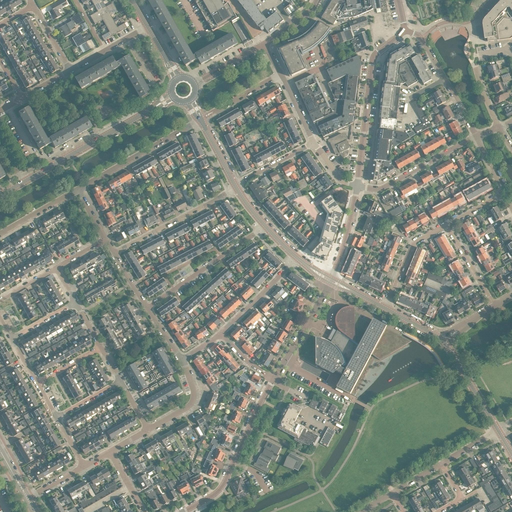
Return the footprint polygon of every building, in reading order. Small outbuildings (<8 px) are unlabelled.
[(1,3),(2,6),(6,12),(11,9),(7,3),(6,0),(1,3)] [(16,6),(12,0),(10,1),(8,0),(5,0),(6,0),(7,3),(11,9),(16,6)] [(52,17),(54,19),(61,15),(58,10),(68,4),(65,0),(60,0),(50,6),(52,9),(48,11),(50,15),(51,15),(52,17)] [(105,0),(101,0),(102,1),(98,3),(104,13),(115,7),(113,3),(106,7),(103,2),(106,0),(105,0)] [(167,11),(160,0),(148,0),(152,6),(151,7),(152,9),(153,8),(157,16),(167,11)] [(181,0),(182,0),(203,37),(212,31),(230,21),(231,21),(232,21),(233,22),(237,20),(237,19),(236,18),(237,18),(238,17),(228,0),(181,0)] [(266,20),(256,6),(251,0),(237,0),(258,27),(262,32),(265,29),(268,33),(283,21),(277,12),(266,20)] [(291,0),(290,5),(283,10),(289,17),(307,3),(308,0),(291,0)] [(347,18),(349,18),(345,0),(333,0),(332,0),(321,18),(333,25),(336,20),(347,18)] [(345,0),(349,18),(355,17),(358,16),(357,11),(365,9),(363,0),(345,0)] [(379,8),(377,0),(363,0),(365,9),(357,11),(358,16),(373,9),(379,8)] [(511,0),(501,0),(484,19),(483,21),(482,24),(484,38),(484,39),(484,40),(485,40),(485,41),(486,41),(486,42),(487,42),(489,41),(510,39),(511,38),(511,37),(511,0)] [(90,16),(92,20),(104,13),(98,3),(94,6),(95,7),(97,11),(90,16)] [(115,7),(104,13),(109,24),(114,21),(113,20),(110,15),(117,11),(115,7)] [(175,25),(167,11),(157,16),(160,21),(159,21),(160,24),(161,23),(166,31),(175,25)] [(83,21),(79,13),(78,13),(77,12),(74,14),(75,16),(70,18),(72,22),(66,25),(66,24),(58,28),(63,38),(71,33),(69,29),(83,21)] [(105,25),(106,26),(109,24),(104,13),(92,20),(95,24),(102,20),(105,25)] [(31,22),(30,20),(31,19),(29,17),(28,17),(25,18),(24,15),(19,18),(20,20),(21,21),(23,24),(20,25),(22,27),(24,26),(31,22)] [(365,17),(349,23),(352,31),(368,25),(365,17)] [(114,21),(109,24),(115,34),(127,28),(124,23),(117,27),(114,22),(116,21),(115,19),(113,20),(114,21)] [(27,31),(34,27),(31,22),(24,26),(22,27),(25,33),(26,32),(27,31)] [(310,33),(304,38),(298,41),(286,47),(285,46),(279,49),(292,76),(305,70),(298,53),(299,53),(301,56),(304,54),(303,52),(311,48),(318,43),(325,36),(330,29),(319,22),(315,28),(310,33)] [(115,34),(109,24),(106,26),(105,25),(103,26),(104,28),(106,27),(109,32),(101,36),(104,40),(115,34)] [(170,38),(174,45),(184,40),(175,25),(166,31),(168,35),(167,36),(169,38),(170,38)] [(10,34),(14,32),(11,26),(7,29),(8,32),(4,35),(2,32),(0,32),(0,39),(5,37),(10,34)] [(30,36),(37,33),(34,27),(27,31),(26,32),(27,34),(29,33),(30,36)] [(340,43),(354,38),(349,27),(343,29),(343,31),(343,32),(337,34),(340,43)] [(365,32),(358,34),(359,37),(355,38),(355,39),(351,40),(354,47),(368,42),(369,42),(367,35),(368,34),(367,32),(366,32),(365,32)] [(33,42),(40,38),(37,33),(30,36),(27,38),(28,40),(31,38),(33,42)] [(82,37),(80,34),(72,38),(77,47),(88,41),(87,39),(91,37),(89,33),(82,37)] [(229,50),(232,48),(231,47),(237,44),(232,34),(217,43),(222,52),(229,49),(229,50)] [(335,45),(340,43),(337,34),(332,36),(335,45)] [(0,39),(0,43),(2,46),(8,42),(5,37),(0,39)] [(36,47),(43,43),(40,38),(33,42),(36,47)] [(191,54),(184,40),(174,45),(177,50),(176,51),(177,53),(178,53),(182,59),(191,54)] [(11,47),(8,42),(2,46),(4,51),(11,47)] [(360,52),(365,50),(364,47),(370,45),(370,44),(369,44),(368,42),(354,47),(355,50),(356,53),(360,52)] [(39,52),(46,48),(43,43),(36,47),(34,48),(36,50),(38,49),(39,52)] [(214,58),(217,57),(216,56),(222,52),(217,43),(201,52),(206,61),(214,57),(214,58)] [(379,118),(396,120),(401,84),(403,84),(405,82),(408,87),(421,79),(424,84),(432,80),(427,72),(426,70),(427,70),(419,55),(416,57),(410,45),(405,48),(404,47),(389,55),(389,60),(387,60),(385,82),(383,82),(380,107),(379,118)] [(7,56),(14,53),(16,51),(13,46),(11,47),(4,51),(7,56)] [(42,57),(49,54),(46,48),(39,52),(36,54),(37,56),(41,54),(42,57)] [(206,61),(201,52),(193,56),(191,54),(182,59),(186,66),(195,61),(195,60),(198,59),(201,64),(206,61)] [(7,56),(10,62),(17,58),(14,53),(7,56)] [(43,64),(45,63),(52,59),(49,54),(42,57),(40,59),(43,64)] [(124,69),(134,63),(129,56),(116,63),(113,58),(106,62),(111,72),(122,65),(124,69)] [(334,103),(329,105),(328,106),(313,75),(295,83),(319,135),(321,134),(323,137),(352,123),(358,77),(359,77),(361,57),(357,56),(327,70),(332,82),(328,84),(335,99),(334,103)] [(10,62),(13,67),(20,63),(17,58),(10,62)] [(46,69),(48,68),(55,64),(52,59),(45,63),(47,66),(45,67),(46,69)] [(100,66),(99,65),(97,66),(97,67),(91,71),(96,80),(111,72),(106,62),(100,66)] [(23,68),(20,63),(13,67),(16,72),(23,68)] [(134,63),(124,69),(133,84),(142,78),(139,72),(140,72),(138,69),(137,70),(134,63)] [(55,64),(48,68),(51,73),(58,69),(55,64)] [(489,73),(490,73),(496,71),(497,71),(498,71),(497,67),(495,68),(494,65),(487,67),(488,70),(487,70),(488,74),(489,73)] [(19,77),(26,74),(27,73),(25,70),(27,69),(26,67),(23,68),(16,72),(19,77)] [(497,71),(496,71),(490,73),(491,76),(490,76),(491,79),(499,77),(498,73),(500,73),(499,70),(498,71),(497,71)] [(82,75),(76,79),(81,89),(96,80),(91,71),(85,74),(84,73),(82,74),(82,75)] [(22,83),(29,79),(31,78),(28,73),(27,73),(26,74),(19,77),(22,83)] [(146,84),(142,78),(133,84),(141,99),(151,93),(147,87),(148,86),(147,84),(146,84)] [(32,84),(29,79),(22,83),(25,88),(32,84)] [(496,92),(496,93),(502,90),(503,92),(506,90),(506,89),(506,88),(506,87),(505,86),(504,86),(503,85),(502,82),(493,86),(495,90),(494,91),(495,92),(496,92)] [(271,89),(275,96),(280,93),(277,87),(271,89)] [(266,92),(270,99),(275,96),(271,89),(266,92)] [(430,103),(433,101),(442,96),(439,90),(433,94),(434,97),(425,103),(426,105),(428,107),(431,105),(430,103)] [(270,99),(266,92),(261,95),(265,102),(270,99)] [(495,104),(508,98),(505,93),(495,98),(493,99),(495,104)] [(256,98),(260,105),(265,102),(261,95),(256,98)] [(433,109),(434,111),(439,108),(438,106),(439,105),(446,102),(442,96),(433,101),(434,104),(436,103),(437,106),(433,109)] [(254,101),(253,101),(252,101),(247,104),(251,110),(252,112),(258,108),(254,101)] [(247,104),(242,106),(245,113),(251,110),(247,104)] [(278,113),(275,114),(276,116),(279,115),(278,114),(287,110),(286,108),(287,107),(285,104),(278,108),(277,106),(269,110),(271,113),(278,109),(279,110),(277,111),(278,113)] [(507,117),(511,114),(511,106),(509,108),(507,105),(503,108),(504,109),(503,109),(507,117)] [(440,117),(444,115),(451,111),(448,106),(441,110),(443,112),(438,114),(434,117),(436,120),(440,117)] [(22,122),(23,121),(27,128),(36,122),(28,107),(18,113),(22,119),(21,120),(22,122)] [(232,112),(236,118),(241,115),(238,109),(232,112)] [(281,115),(283,118),(290,115),(289,112),(288,112),(287,110),(278,114),(279,115),(279,116),(281,115)] [(451,111),(444,115),(440,117),(436,120),(438,123),(442,120),(445,118),(447,122),(452,119),(451,118),(454,117),(451,111)] [(227,115),(231,121),(236,118),(232,112),(227,115)] [(222,118),(226,124),(231,121),(227,115),(222,118)] [(83,133),(85,132),(85,131),(91,127),(85,118),(70,126),(76,136),(82,132),(83,133)] [(221,127),(226,124),(222,118),(217,120),(221,127)] [(396,120),(379,118),(379,119),(378,119),(378,124),(379,124),(379,128),(393,130),(393,129),(394,125),(396,126),(396,121),(396,120)] [(414,128),(417,134),(432,126),(427,118),(422,121),(423,123),(414,128)] [(287,128),(294,125),(292,120),(284,123),(282,124),(280,125),(281,128),(283,127),(285,126),(287,128)] [(452,130),(459,127),(456,121),(449,125),(452,130)] [(45,137),(36,122),(27,128),(30,134),(29,134),(31,137),(32,136),(34,139),(35,143),(45,137)] [(271,134),(266,125),(260,128),(262,132),(265,130),(266,134),(267,133),(268,135),(271,134)] [(284,136),(297,130),(294,125),(287,128),(288,132),(286,133),(283,134),(284,136)] [(56,135),(61,144),(67,141),(68,142),(70,140),(70,139),(76,136),(70,126),(56,135)] [(462,133),(459,127),(452,130),(455,136),(462,133)] [(292,139),(299,136),(297,130),(284,136),(285,138),(288,137),(290,136),(292,139)] [(376,153),(375,160),(383,161),(383,164),(383,165),(388,166),(389,163),(389,162),(391,148),(401,143),(399,140),(394,139),(394,142),(394,143),(393,144),(391,144),(393,131),(378,130),(377,130),(376,138),(377,138),(376,150),(376,153)] [(401,143),(409,138),(405,133),(396,131),(394,139),(399,140),(401,143)] [(225,136),(227,141),(234,138),(232,133),(225,136)] [(338,156),(340,155),(341,156),(342,157),(343,157),(344,157),(345,157),(346,157),(347,156),(347,155),(348,155),(348,154),(348,153),(348,152),(348,151),(347,150),(348,149),(349,149),(349,148),(349,147),(349,146),(349,145),(348,143),(349,142),(346,135),(342,133),(327,140),(329,143),(329,142),(335,154),(337,154),(338,156)] [(190,142),(197,139),(194,134),(187,137),(190,142)] [(35,143),(39,150),(51,143),(54,148),(61,144),(56,135),(46,140),(45,137),(35,143)] [(299,136),(292,139),(293,142),(291,143),(289,144),(290,147),(292,146),(302,141),(299,136)] [(442,145),(446,143),(442,136),(437,139),(441,146),(440,145),(442,144),(442,145)] [(234,138),(227,141),(230,147),(237,144),(234,138)] [(199,144),(197,139),(190,142),(192,147),(199,144)] [(441,146),(437,139),(431,142),(435,149),(435,148),(437,147),(437,148),(441,146)] [(277,145),(281,151),(285,149),(282,142),(277,145)] [(435,149),(431,142),(426,145),(430,152),(433,150),(433,149),(435,148),(435,149)] [(173,146),(177,152),(182,149),(178,143),(173,146)] [(201,150),(199,144),(192,147),(194,153),(201,150)] [(263,152),(267,158),(272,156),(268,149),(267,147),(268,147),(266,144),(264,145),(266,148),(265,148),(266,151),(263,152)] [(234,157),(242,153),(240,150),(242,149),(244,148),(243,145),(241,146),(239,148),(239,147),(232,151),(234,157)] [(277,145),(273,147),(276,154),(281,151),(277,145)] [(430,152),(426,145),(421,147),(425,155),(428,153),(428,152),(430,151),(430,152)] [(168,149),(171,155),(177,152),(173,146),(168,149)] [(272,156),(276,154),(273,147),(268,149),(272,156)] [(468,148),(465,151),(462,153),(463,155),(466,153),(469,157),(467,159),(469,161),(475,157),(468,148)] [(171,155),(168,149),(163,151),(166,158),(171,155)] [(204,155),(201,150),(194,153),(193,153),(193,155),(194,156),(196,155),(197,158),(204,155)] [(416,150),(411,153),(415,160),(420,157),(416,150)] [(166,158),(163,151),(157,154),(161,161),(166,158)] [(267,158),(263,152),(259,154),(262,161),(267,158)] [(244,156),(242,153),(234,157),(237,162),(249,156),(248,154),(246,155),(244,156)] [(301,162),(303,160),(305,163),(312,158),(308,153),(300,159),(299,159),(297,161),(300,163),(301,162)] [(411,153),(405,156),(409,163),(415,160),(411,153)] [(258,163),(262,161),(259,154),(254,157),(258,163)] [(250,158),(249,156),(237,162),(240,167),(247,163),(245,160),(248,159),(250,158)] [(405,156),(400,159),(404,166),(409,163),(405,156)] [(148,160),(152,166),(157,163),(153,157),(148,160)] [(304,171),(315,163),(312,158),(305,163),(307,166),(305,167),(303,169),(304,171)] [(204,168),(205,168),(209,166),(206,159),(198,163),(197,164),(197,165),(199,170),(204,168)] [(400,159),(395,162),(399,169),(404,166),(400,159)] [(143,163),(147,169),(152,166),(148,160),(143,163)] [(458,168),(455,164),(453,165),(450,160),(445,163),(449,170),(453,167),(454,169),(458,168)] [(460,161),(460,160),(456,162),(460,169),(465,166),(462,160),(460,161)] [(388,168),(384,171),(387,176),(395,172),(392,167),(394,166),(391,161),(389,163),(388,166),(387,167),(388,168)] [(382,169),(383,165),(383,164),(375,163),(373,162),(372,169),(383,171),(383,169),(382,169)] [(468,170),(470,173),(480,168),(479,167),(479,166),(478,165),(477,163),(473,165),(472,162),(465,166),(460,169),(462,172),(465,169),(466,171),(468,170)] [(143,163),(138,166),(142,172),(147,169),(143,163)] [(190,164),(180,169),(182,172),(193,167),(191,163),(190,164)] [(242,172),(250,169),(252,168),(254,167),(253,164),(250,165),(251,165),(248,166),(247,163),(240,167),(242,172)] [(294,178),(296,177),(293,171),(296,170),(292,163),(287,165),(291,172),(292,174),(294,178)] [(312,172),(319,168),(315,163),(304,171),(305,173),(308,171),(310,169),(312,172)] [(444,173),(449,170),(445,163),(440,166),(444,173)] [(162,175),(165,173),(159,164),(157,166),(162,175)] [(287,165),(282,168),(286,175),(291,172),(287,165)] [(138,166),(133,168),(137,175),(135,176),(137,180),(139,179),(138,177),(141,175),(140,173),(142,172),(138,166)] [(438,173),(436,175),(437,177),(438,179),(442,176),(441,174),(444,173),(440,166),(436,168),(438,173)] [(310,178),(312,180),(314,179),(322,172),(319,168),(312,172),(314,175),(312,177),(312,176),(310,178)] [(387,176),(384,171),(383,171),(372,169),(370,180),(377,182),(377,181),(381,179),(383,178),(387,176)] [(211,170),(203,174),(206,181),(215,177),(211,170)] [(128,182),(129,182),(131,181),(130,179),(132,178),(128,171),(123,174),(127,180),(128,182)] [(282,180),(280,175),(278,176),(276,172),(270,175),(273,182),(276,180),(277,183),(282,180)] [(425,174),(429,181),(432,180),(433,182),(437,179),(436,177),(437,177),(436,175),(432,177),(430,172),(425,174)] [(123,174),(118,177),(122,183),(125,182),(126,184),(127,183),(128,182),(127,180),(123,174)] [(421,183),(422,185),(423,187),(427,185),(426,183),(429,181),(425,174),(420,177),(423,182),(421,183)] [(187,184),(196,180),(194,176),(185,180),(187,184)] [(323,185),(329,180),(326,176),(320,180),(318,181),(320,184),(316,187),(318,189),(321,186),(323,185)] [(122,183),(118,177),(113,180),(118,188),(119,187),(120,187),(119,185),(122,183)] [(268,184),(264,178),(261,179),(262,181),(257,185),(255,182),(253,184),(252,184),(252,185),(249,186),(253,192),(259,188),(261,186),(264,184),(265,186),(268,184)] [(300,190),(308,186),(304,179),(296,182),(300,190)] [(445,186),(441,179),(439,180),(444,189),(446,188),(451,185),(450,183),(445,186)] [(118,188),(113,180),(108,183),(113,192),(116,190),(116,189),(117,189),(118,188)] [(323,185),(321,186),(318,189),(319,191),(322,189),(324,191),(333,185),(329,180),(323,185)] [(421,183),(417,185),(414,180),(409,183),(413,190),(416,188),(417,190),(421,188),(420,186),(422,185),(421,183)] [(486,180),(481,183),(485,191),(487,190),(490,188),(489,185),(488,184),(486,180)] [(210,189),(212,188),(214,191),(220,188),(217,183),(215,184),(214,182),(209,184),(210,187),(209,187),(210,189)] [(408,193),(413,190),(409,183),(404,186),(408,193)] [(475,186),(480,194),(479,193),(481,193),(485,191),(481,183),(475,186)] [(172,197),(173,197),(176,195),(172,184),(167,186),(172,197)] [(479,194),(480,194),(475,186),(474,184),(472,186),(473,187),(470,189),(474,197),(478,195),(479,194)] [(201,193),(204,191),(200,187),(200,186),(195,188),(196,190),(193,192),(197,201),(203,198),(201,193)] [(404,195),(408,193),(404,186),(399,189),(402,193),(400,195),(401,196),(398,198),(400,202),(403,200),(402,199),(405,197),(404,195)] [(92,193),(93,193),(94,195),(101,192),(99,187),(92,190),(91,191),(92,193)] [(166,200),(171,197),(166,188),(162,190),(166,200)] [(253,192),(256,197),(262,193),(265,191),(263,188),(260,190),(259,188),(253,192)] [(292,194),(289,188),(281,192),(284,198),(292,194)] [(188,203),(192,201),(186,189),(182,191),(188,203)] [(470,189),(465,192),(466,196),(467,197),(467,196),(469,200),(472,198),(472,197),(474,197),(470,189)] [(262,193),(256,197),(260,202),(262,200),(263,200),(269,196),(265,191),(262,193)] [(390,191),(382,195),(384,199),(382,200),(384,204),(391,200),(392,202),(395,200),(397,204),(400,202),(398,198),(397,196),(394,198),(393,196),(390,191)] [(97,200),(97,201),(104,197),(103,197),(104,196),(103,194),(102,194),(101,192),(94,195),(95,198),(96,200),(97,200)] [(455,197),(459,205),(459,204),(460,203),(464,201),(460,195),(455,197)] [(338,224),(338,221),(339,222),(342,213),(338,209),(340,208),(337,204),(336,205),(334,203),(335,202),(332,198),(332,199),(330,197),(331,196),(330,196),(321,203),(329,214),(330,215),(332,214),(331,216),(331,218),(328,217),(322,239),(320,238),(317,236),(306,247),(312,253),(311,253),(324,260),(325,261),(328,260),(327,258),(333,246),(331,246),(332,242),(333,243),(334,238),(333,238),(334,235),(335,236),(336,231),(335,231),(336,228),(337,229),(338,224)] [(97,201),(99,206),(106,202),(109,201),(108,200),(107,199),(105,200),(104,197),(97,201)] [(459,205),(455,197),(450,200),(453,207),(457,205),(458,204),(459,205)] [(111,206),(109,202),(111,201),(110,199),(108,200),(109,201),(106,202),(99,206),(102,211),(106,209),(107,211),(112,209),(115,207),(114,205),(111,206)] [(175,205),(178,211),(187,206),(184,200),(175,205)] [(450,209),(453,207),(450,200),(444,203),(448,210),(450,209)] [(263,206),(267,209),(272,204),(269,201),(263,206)] [(378,204),(371,201),(369,206),(368,206),(367,208),(368,208),(366,212),(373,215),(374,213),(378,204)] [(223,210),(224,211),(230,206),(227,202),(221,206),(221,207),(219,208),(222,211),(223,210)] [(165,209),(161,211),(164,218),(174,213),(169,203),(164,206),(165,209)] [(444,203),(439,206),(443,213),(446,211),(448,210),(444,203)] [(270,213),(276,208),(274,206),(272,204),(267,209),(270,213)] [(400,213),(402,212),(406,210),(403,204),(399,206),(397,208),(400,213)] [(233,211),(230,206),(224,211),(227,215),(233,211)] [(439,215),(443,213),(439,206),(434,209),(438,216),(437,215),(439,215)] [(492,208),(492,209),(487,212),(489,215),(490,215),(491,217),(500,212),(499,212),(498,210),(499,210),(497,206),(493,208),(492,208)] [(276,208),(270,213),(274,217),(281,211),(280,210),(281,210),(280,209),(278,210),(276,208)] [(274,217),(277,221),(283,216),(281,214),(283,212),(282,211),(284,210),(283,208),(281,210),(280,210),(281,211),(274,217)] [(104,215),(107,221),(114,217),(116,216),(115,215),(112,209),(107,211),(108,214),(104,215)] [(438,216),(434,209),(428,212),(432,219),(436,217),(436,216),(437,216),(438,216)] [(57,210),(54,211),(61,222),(63,221),(62,220),(65,219),(66,221),(69,219),(65,212),(62,214),(61,211),(58,212),(57,210)] [(59,223),(61,222),(54,211),(52,212),(54,214),(51,216),(55,223),(56,224),(58,222),(59,223)] [(212,211),(207,213),(210,220),(215,217),(212,211)] [(237,215),(233,211),(227,215),(230,220),(237,215)] [(366,214),(368,218),(362,230),(376,236),(381,226),(382,223),(384,222),(381,216),(374,213),(373,215),(366,212),(366,213),(366,214)] [(412,219),(413,220),(417,227),(421,225),(420,225),(422,224),(423,225),(419,217),(418,216),(419,215),(417,212),(415,214),(417,216),(412,219)] [(500,212),(491,217),(492,219),(494,222),(503,217),(501,214),(500,214),(499,212),(500,212)] [(149,218),(153,225),(160,221),(157,216),(155,217),(152,213),(148,215),(149,218)] [(207,213),(202,216),(205,223),(210,220),(207,213)] [(390,218),(387,213),(381,216),(384,222),(390,218)] [(117,222),(118,224),(123,222),(122,219),(118,221),(116,218),(119,216),(117,214),(115,215),(116,216),(114,217),(107,221),(106,221),(107,222),(108,223),(107,223),(108,226),(117,222)] [(424,223),(428,221),(427,220),(429,219),(427,215),(425,216),(424,214),(419,217),(423,225),(423,224),(422,224),(424,223)] [(48,218),(47,215),(45,216),(51,227),(53,226),(52,225),(55,223),(51,216),(48,218)] [(51,227),(45,216),(43,218),(44,220),(41,222),(43,225),(41,226),(45,233),(47,231),(46,228),(48,227),(49,228),(51,227)] [(202,216),(196,219),(200,226),(205,223),(202,216)] [(277,221),(281,225),(286,220),(286,219),(283,216),(277,221)] [(149,218),(144,220),(148,227),(153,225),(149,218)] [(398,227),(402,233),(405,231),(406,233),(410,231),(411,230),(412,230),(408,223),(407,221),(408,221),(407,218),(405,219),(406,222),(405,223),(406,224),(403,226),(402,225),(398,227)] [(200,226),(196,219),(191,221),(195,228),(200,226)] [(286,220),(281,225),(284,229),(290,224),(289,223),(286,220)] [(413,229),(417,227),(413,220),(408,223),(412,230),(413,229)] [(470,225),(468,222),(467,220),(463,223),(464,224),(461,226),(463,229),(464,229),(465,230),(464,231),(473,226),(472,224),(470,225)] [(135,233),(131,225),(132,224),(131,221),(128,223),(129,226),(128,226),(129,228),(126,229),(126,230),(128,234),(128,233),(130,236),(135,233)] [(133,223),(132,224),(131,225),(135,233),(140,230),(137,224),(134,225),(133,223)] [(501,233),(509,229),(505,223),(498,228),(501,233)] [(186,224),(181,227),(185,233),(190,231),(186,224)] [(233,227),(232,224),(230,226),(231,228),(233,228),(234,229),(233,230),(238,236),(242,233),(238,227),(237,227),(236,225),(233,227)] [(465,231),(466,232),(465,232),(468,236),(476,231),(476,230),(473,231),(472,229),(474,228),(473,226),(464,231),(465,231)] [(181,227),(176,229),(180,236),(185,233),(181,227)] [(288,233),(292,236),(297,231),(293,227),(288,233)] [(36,234),(32,228),(27,231),(31,238),(32,240),(34,238),(33,236),(36,235),(38,238),(40,236),(38,233),(36,234)] [(176,229),(171,232),(174,239),(180,236),(176,229)] [(511,235),(509,229),(501,233),(500,234),(503,240),(502,241),(503,244),(510,240),(511,239),(509,237),(511,235)] [(224,236),(225,236),(229,242),(233,239),(229,233),(226,234),(224,230),(221,232),(224,236)] [(233,239),(238,236),(233,230),(229,233),(233,239)] [(27,231),(22,234),(26,241),(31,238),(27,231)] [(79,243),(77,240),(80,238),(76,231),(73,233),(75,236),(72,237),(71,236),(69,237),(75,248),(78,247),(76,244),(79,243)] [(124,239),(123,236),(125,235),(123,231),(120,232),(121,233),(115,237),(118,242),(124,239)] [(295,240),(301,234),(297,231),(292,236),(295,240)] [(476,231),(468,236),(470,240),(470,239),(471,241),(470,241),(470,242),(479,236),(480,237),(483,236),(481,233),(479,235),(476,231)] [(171,232),(166,235),(169,242),(174,239),(171,232)] [(401,239),(398,238),(399,235),(392,232),(391,235),(392,235),(390,240),(390,241),(399,245),(398,244),(399,243),(401,239)] [(26,241),(22,234),(16,237),(20,244),(26,241)] [(299,243),(304,238),(301,234),(295,240),(299,243)] [(224,245),(229,242),(225,236),(224,236),(220,239),(224,245)] [(353,237),(350,244),(354,246),(355,246),(360,248),(365,239),(358,236),(357,239),(353,237)] [(440,245),(447,241),(446,241),(445,240),(443,236),(437,240),(440,245)] [(472,243),(474,247),(475,248),(481,244),(479,240),(481,239),(480,237),(479,236),(470,242),(471,241),(472,243)] [(16,237),(11,240),(15,247),(20,244),(16,237)] [(68,240),(65,241),(69,248),(72,247),(73,249),(75,248),(69,237),(67,238),(68,240)] [(161,237),(156,240),(160,246),(165,244),(161,237)] [(208,250),(212,247),(209,241),(207,242),(206,240),(205,240),(203,238),(201,239),(202,242),(203,241),(204,243),(208,250)] [(308,241),(304,238),(299,243),(303,247),(308,241)] [(398,246),(398,244),(399,245),(390,241),(390,240),(388,238),(387,241),(389,242),(387,246),(389,247),(396,250),(397,249),(398,250),(398,247),(398,246)] [(224,245),(220,239),(216,242),(220,248),(224,245)] [(156,240),(151,242),(156,251),(158,250),(157,248),(160,246),(156,240)] [(506,245),(510,251),(511,249),(511,241),(511,242),(510,240),(503,244),(505,246),(506,245)] [(69,248),(65,241),(63,243),(62,241),(60,242),(66,253),(68,252),(67,250),(69,248)] [(447,241),(440,245),(443,251),(449,247),(447,243),(446,242),(447,241)] [(55,252),(58,251),(60,254),(62,252),(64,254),(66,253),(60,242),(55,245),(54,243),(51,245),(55,251),(55,252)] [(151,242),(146,245),(149,252),(152,250),(154,253),(156,252),(156,251),(151,242)] [(6,243),(1,246),(5,253),(10,250),(6,243)] [(208,250),(204,243),(199,246),(203,252),(208,250)] [(256,257),(258,256),(256,254),(258,253),(256,251),(258,249),(254,243),(250,246),(254,253),(255,254),(254,255),(256,257)] [(146,245),(141,248),(144,255),(149,252),(146,245)] [(199,246),(194,248),(198,255),(203,252),(199,246)] [(249,256),(254,253),(250,246),(245,250),(249,256)] [(449,247),(443,251),(446,256),(453,252),(452,252),(451,250),(452,250),(451,250),(452,249),(450,246),(450,247),(449,247)] [(395,254),(396,250),(389,247),(387,253),(394,256),(394,255),(394,254),(395,254)] [(194,248),(189,251),(193,258),(198,255),(194,248)] [(484,250),(482,248),(475,251),(478,255),(479,256),(478,257),(485,253),(487,252),(488,253),(490,251),(489,249),(486,251),(485,249),(484,250)] [(416,255),(415,254),(423,257),(425,252),(418,249),(417,253),(416,255)] [(511,249),(510,251),(508,252),(511,258),(503,262),(505,265),(511,262),(511,261),(511,249)] [(52,256),(48,250),(45,251),(46,254),(42,256),(45,263),(47,262),(48,263),(51,261),(51,260),(49,258),(52,256)] [(245,250),(240,253),(245,259),(249,256),(245,250)] [(350,255),(357,258),(360,259),(359,261),(362,262),(363,259),(360,258),(361,257),(358,256),(359,253),(352,250),(350,255)] [(393,257),(394,256),(387,253),(385,252),(386,251),(383,250),(382,252),(385,253),(384,255),(386,255),(385,258),(392,261),(393,257)] [(184,254),(183,254),(185,257),(186,257),(188,260),(193,258),(189,251),(184,254)] [(91,254),(98,265),(99,268),(101,266),(100,264),(102,263),(102,261),(101,260),(103,259),(101,256),(99,257),(98,253),(95,255),(93,252),(91,254)] [(125,256),(128,260),(134,256),(131,252),(125,256)] [(269,252),(264,258),(268,261),(273,256),(269,252)] [(442,260),(445,258),(446,259),(448,258),(450,262),(453,260),(453,259),(456,257),(454,254),(453,254),(452,252),(453,252),(446,256),(444,257),(444,256),(441,258),(442,260)] [(240,253),(236,256),(240,262),(245,259),(240,253)] [(480,258),(482,262),(488,258),(485,253),(478,257),(479,257),(480,258)] [(98,265),(91,254),(89,255),(91,257),(88,259),(92,266),(95,264),(96,266),(98,265)] [(183,254),(178,257),(181,264),(187,261),(188,260),(186,257),(185,257),(183,254)] [(421,263),(423,257),(415,254),(416,255),(415,257),(415,256),(414,260),(421,263)] [(355,264),(357,258),(350,255),(348,261),(355,264)] [(45,263),(42,256),(38,258),(37,256),(35,257),(36,260),(36,259),(40,266),(42,265),(42,266),(46,264),(45,263)] [(128,260),(130,265),(137,261),(134,256),(128,260)] [(240,262),(236,256),(231,259),(236,265),(235,265),(237,267),(236,268),(237,270),(239,269),(238,266),(237,264),(240,262)] [(277,260),(273,256),(268,261),(267,263),(266,262),(264,264),(266,266),(268,264),(269,265),(270,263),(272,265),(277,260)] [(176,266),(181,264),(178,257),(173,260),(176,266)] [(381,262),(380,263),(382,264),(390,267),(389,266),(390,265),(390,264),(391,265),(393,261),(392,261),(385,258),(382,257),(380,262),(381,262)] [(93,268),(92,266),(88,259),(85,260),(84,258),(82,259),(88,270),(89,271),(93,268)] [(491,263),(488,258),(482,262),(484,266),(484,265),(485,267),(484,268),(491,264),(491,263)] [(35,269),(40,266),(36,259),(36,260),(31,262),(35,269)] [(88,270),(82,259),(80,260),(81,263),(78,264),(82,271),(85,270),(86,271),(88,270)] [(236,265),(231,259),(227,262),(231,268),(235,265),(236,265)] [(171,269),(176,266),(173,260),(168,262),(171,269)] [(277,260),(272,265),(276,269),(281,263),(277,260)] [(418,269),(421,263),(414,260),(412,264),(412,266),(411,265),(418,269)] [(137,261),(130,265),(133,270),(140,266),(137,261)] [(348,261),(345,267),(352,269),(355,264),(348,261)] [(380,262),(378,261),(377,263),(379,264),(379,265),(381,266),(380,269),(387,272),(388,269),(388,268),(389,267),(390,267),(382,264),(380,263),(381,262),(380,262)] [(26,265),(30,272),(35,269),(31,262),(26,265)] [(166,271),(171,269),(168,262),(163,265),(166,271)] [(459,266),(457,262),(451,266),(454,271),(461,267),(460,267),(459,266)] [(486,269),(488,273),(490,272),(491,274),(496,272),(494,269),(493,266),(494,265),(494,263),(493,262),(491,263),(491,264),(484,268),(485,267),(486,269)] [(74,263),(72,265),(79,276),(81,274),(80,273),(82,271),(78,264),(76,266),(74,263)] [(24,275),(30,272),(26,265),(20,268),(24,275)] [(71,275),(72,277),(76,275),(77,277),(79,276),(72,265),(70,266),(72,268),(69,270),(72,275),(71,275)] [(158,268),(161,274),(166,271),(163,265),(158,268)] [(411,268),(409,271),(416,274),(418,269),(411,265),(411,266),(412,266),(411,268)] [(136,275),(143,271),(140,266),(133,270),(136,275)] [(345,267),(343,272),(350,275),(352,269),(345,267)] [(455,273),(457,277),(464,273),(462,269),(461,269),(460,268),(461,267),(454,271),(452,272),(452,271),(449,273),(450,275),(453,273),(453,275),(455,273)] [(19,278),(24,275),(20,268),(15,271),(19,278)] [(226,269),(222,272),(227,278),(231,274),(226,269)] [(265,280),(269,275),(263,270),(259,274),(265,280)] [(362,274),(359,281),(364,284),(367,277),(368,274),(370,275),(370,274),(371,272),(368,271),(367,270),(365,276),(362,274)] [(14,281),(19,278),(15,271),(10,274),(14,281)] [(139,279),(146,275),(143,271),(136,275),(139,279)] [(419,283),(420,281),(418,280),(418,279),(415,277),(416,274),(409,271),(408,275),(407,277),(406,277),(414,280),(417,281),(417,282),(419,283)] [(218,276),(223,282),(227,278),(222,272),(218,276)] [(291,282),(296,275),(292,272),(287,278),(291,282)] [(464,273),(457,277),(460,282),(467,278),(466,278),(465,276),(466,276),(464,273)] [(14,281),(10,274),(5,277),(9,284),(14,281)] [(265,280),(259,274),(255,279),(261,284),(265,280)] [(371,275),(370,274),(370,275),(368,274),(367,277),(364,284),(367,285),(366,286),(369,287),(370,286),(373,279),(370,278),(371,275)] [(300,279),(296,275),(291,282),(296,285),(300,279)] [(503,279),(501,275),(498,276),(500,281),(494,284),(499,292),(506,288),(502,283),(505,282),(503,279)] [(219,288),(221,290),(223,288),(221,286),(222,285),(221,283),(223,282),(218,276),(214,280),(218,285),(220,287),(219,288)] [(0,281),(3,287),(9,284),(5,277),(0,280),(0,281)] [(111,277),(106,280),(113,291),(115,290),(113,287),(116,286),(111,277)] [(417,281),(414,280),(406,277),(407,277),(406,279),(404,283),(413,286),(414,283),(416,284),(417,282),(417,281)] [(163,288),(167,284),(163,278),(159,281),(163,288)] [(470,283),(468,280),(467,280),(466,278),(467,278),(460,282),(463,287),(470,283)] [(261,284),(255,279),(251,283),(257,288),(261,284)] [(296,285),(295,286),(294,286),(295,287),(296,288),(298,286),(300,288),(305,282),(300,279),(296,285)] [(373,279),(370,286),(375,288),(378,281),(373,279)] [(43,283),(47,289),(53,285),(50,280),(43,283)] [(111,292),(113,291),(106,280),(104,281),(105,283),(103,284),(107,291),(109,290),(111,292)] [(209,283),(214,289),(218,285),(214,280),(209,283)] [(163,288),(159,281),(154,285),(158,291),(163,288)] [(381,291),(384,284),(378,281),(375,288),(381,291)] [(304,291),(309,285),(305,282),(300,288),(304,291)] [(154,294),(158,291),(154,285),(151,286),(150,285),(149,285),(148,283),(146,284),(147,287),(149,286),(150,288),(154,294)] [(209,283),(205,287),(210,293),(214,289),(209,283)] [(99,284),(97,285),(103,296),(105,295),(104,293),(107,291),(103,284),(100,286),(99,284)] [(243,288),(241,286),(240,287),(242,289),(244,290),(249,296),(251,294),(252,294),(254,292),(247,284),(243,288)] [(50,294),(56,290),(53,285),(47,289),(50,294)] [(92,288),(97,297),(100,295),(101,298),(103,296),(97,285),(92,288)] [(150,297),(154,294),(150,288),(149,286),(147,287),(146,287),(147,289),(145,291),(144,289),(142,291),(144,294),(147,292),(150,297)] [(435,289),(426,286),(424,292),(433,295),(435,289)] [(280,287),(276,291),(281,296),(285,292),(287,293),(289,291),(285,288),(283,290),(280,287)] [(87,291),(94,302),(96,301),(94,298),(97,297),(92,288),(87,291)] [(204,288),(200,292),(205,297),(209,294),(204,288)] [(249,296),(244,290),(242,289),(241,290),(242,292),(240,294),(245,300),(248,298),(247,297),(249,296)] [(446,294),(435,289),(433,295),(444,300),(446,294)] [(59,296),(58,294),(59,293),(57,290),(56,290),(50,294),(51,297),(49,298),(50,301),(53,299),(59,296)] [(94,302),(87,291),(85,292),(86,294),(83,295),(87,302),(90,301),(92,303),(94,302)] [(281,296),(276,291),(272,295),(274,298),(272,300),(277,304),(279,302),(277,300),(281,296)] [(471,304),(464,291),(461,293),(466,302),(463,303),(461,300),(460,301),(459,301),(465,311),(470,308),(468,305),(471,304)] [(200,292),(196,296),(200,301),(205,297),(200,292)] [(407,297),(402,294),(398,303),(402,304),(404,304),(404,305),(407,297)] [(479,305),(482,303),(481,302),(482,302),(477,294),(474,296),(473,295),(470,297),(472,300),(470,301),(472,304),(474,303),(476,306),(479,304),(479,305)] [(17,298),(20,304),(27,300),(24,295),(17,298)] [(53,299),(56,305),(62,301),(59,296),(53,299)] [(196,305),(200,301),(196,296),(191,300),(196,305)] [(301,309),(302,309),(305,304),(301,302),(303,299),(298,296),(295,299),(297,300),(292,310),(299,314),(300,313),(301,312),(301,311),(301,310),(301,309)] [(230,300),(237,307),(241,303),(236,297),(234,299),(232,298),(231,299),(229,297),(228,299),(229,301),(230,300)] [(410,307),(413,299),(407,297),(404,305),(406,305),(406,306),(410,307)] [(171,301),(175,307),(179,304),(175,298),(171,301)] [(272,314),(274,312),(272,310),(273,309),(271,307),(274,305),(275,306),(277,304),(272,300),(270,301),(268,299),(265,301),(266,302),(264,303),(269,309),(271,311),(270,312),(272,314)] [(419,301),(413,299),(410,307),(413,309),(414,308),(415,309),(415,310),(419,301)] [(30,305),(27,300),(20,304),(23,309),(30,305)] [(191,300),(187,303),(192,309),(196,305),(191,300)] [(226,304),(228,305),(233,311),(237,307),(230,300),(229,301),(226,304)] [(175,309),(177,312),(179,310),(177,308),(176,309),(175,307),(171,301),(166,304),(171,310),(173,308),(175,310),(175,309)] [(421,312),(424,304),(419,301),(415,310),(416,310),(416,309),(417,310),(421,312)] [(458,306),(456,308),(452,301),(449,303),(453,310),(456,309),(459,314),(465,311),(459,301),(458,302),(457,303),(458,306)] [(431,303),(429,302),(428,305),(424,304),(421,312),(425,314),(425,313),(427,314),(430,306),(431,303)] [(119,310),(123,308),(124,311),(122,312),(123,314),(134,307),(133,305),(131,307),(129,304),(126,305),(125,303),(118,307),(119,310)] [(188,313),(192,309),(187,303),(183,307),(188,313)] [(264,314),(268,310),(270,312),(271,311),(269,309),(264,303),(262,305),(262,304),(259,307),(262,310),(260,311),(264,314)] [(451,312),(453,310),(449,303),(445,305),(447,308),(441,312),(447,322),(448,321),(448,322),(451,320),(451,319),(454,317),(451,312)] [(162,307),(166,313),(171,310),(166,304),(162,307)] [(222,308),(223,309),(228,315),(233,311),(228,305),(226,304),(223,307),(222,308)] [(26,314),(33,310),(30,305),(23,309),(26,314)] [(219,313),(224,319),(228,315),(223,309),(222,308),(223,307),(221,305),(219,307),(221,308),(220,310),(221,311),(219,313)] [(430,306),(427,314),(429,315),(432,317),(436,309),(430,306)] [(126,315),(128,317),(135,313),(133,311),(136,309),(134,307),(123,314),(125,316),(126,315)] [(166,313),(162,307),(157,310),(162,316),(166,313)] [(357,312),(354,311),(354,308),(353,307),(352,307),(351,307),(350,307),(349,307),(348,307),(347,307),(346,307),(345,307),(344,307),(344,308),(343,308),(342,309),(341,309),(340,310),(340,311),(339,311),(338,312),(338,313),(337,314),(336,315),(336,316),(336,317),(335,318),(336,318),(335,319),(335,320),(335,321),(335,322),(335,323),(335,324),(336,325),(336,326),(337,327),(337,328),(338,329),(336,332),(335,332),(334,332),(334,333),(333,333),(333,334),(333,335),(334,335),(334,336),(330,343),(329,342),(328,342),(327,341),(326,340),(324,340),(323,339),(321,339),(320,339),(318,338),(317,338),(315,338),(316,365),(333,374),(336,371),(343,375),(337,387),(350,394),(371,354),(379,360),(407,344),(411,341),(386,328),(386,326),(373,319),(372,320),(357,312)] [(36,316),(33,310),(26,314),(29,320),(36,316)] [(257,321),(261,316),(256,311),(252,315),(257,321)] [(68,315),(72,322),(77,319),(73,312),(68,315)] [(109,316),(107,313),(100,317),(102,319),(99,321),(101,324),(98,325),(99,327),(111,321),(108,316),(109,316)] [(128,321),(129,323),(140,317),(139,315),(136,316),(135,313),(128,317),(129,320),(128,321)] [(67,325),(72,322),(68,315),(63,318),(67,325)] [(211,320),(216,326),(221,322),(214,315),(212,317),(211,318),(209,316),(207,318),(209,320),(210,319),(211,320)] [(257,321),(252,315),(247,319),(252,325),(257,321)] [(139,320),(141,319),(140,317),(129,323),(130,325),(132,324),(133,327),(140,323),(139,320)] [(292,327),(294,324),(293,324),(294,323),(292,322),(293,321),(287,317),(286,319),(284,321),(282,320),(281,322),(291,328),(292,326),(292,327)] [(61,328),(67,325),(63,318),(57,321),(61,328)] [(252,325),(247,319),(243,323),(248,329),(252,325)] [(276,321),(282,325),(281,327),(288,332),(289,331),(289,332),(291,329),(290,329),(291,328),(281,322),(277,319),(276,321)] [(216,326),(211,320),(207,324),(212,330),(216,326)] [(61,328),(57,321),(52,324),(56,331),(61,328)] [(113,326),(114,325),(111,321),(99,327),(100,329),(103,328),(104,331),(111,327),(113,326)] [(180,325),(183,324),(181,322),(179,323),(178,322),(176,323),(174,321),(168,325),(171,330),(180,324),(180,325)] [(133,331),(134,333),(145,326),(144,324),(142,326),(140,323),(133,327),(135,330),(133,331)] [(51,334),(56,331),(52,324),(47,327),(51,334)] [(171,330),(175,335),(181,330),(179,328),(181,327),(180,325),(180,324),(171,330)] [(201,338),(203,337),(199,330),(198,329),(199,328),(198,325),(195,327),(197,329),(196,330),(197,332),(194,334),(198,340),(199,340),(200,340),(201,339),(201,338)] [(105,337),(116,330),(113,326),(111,327),(104,331),(106,333),(104,335),(105,337)] [(137,334),(139,337),(136,338),(137,341),(144,337),(143,334),(146,333),(144,330),(147,328),(145,326),(134,333),(136,335),(137,334)] [(235,330),(240,336),(245,332),(239,326),(235,330)] [(278,332),(274,329),(269,326),(268,328),(273,331),(275,332),(277,334),(285,338),(285,337),(286,337),(287,335),(287,334),(279,329),(278,332)] [(47,327),(42,330),(46,337),(51,334),(47,327)] [(198,329),(199,330),(203,337),(208,333),(204,327),(201,329),(200,327),(199,328),(198,329)] [(285,338),(277,334),(275,332),(273,331),(268,328),(266,331),(270,335),(271,333),(276,336),(274,338),(282,343),(282,342),(283,342),(284,340),(285,338)] [(40,340),(46,337),(42,330),(36,333),(40,340)] [(110,340),(117,336),(115,333),(117,332),(116,330),(105,337),(106,339),(108,337),(110,340)] [(184,335),(181,330),(175,335),(178,340),(184,335)] [(232,338),(233,337),(236,340),(240,336),(235,330),(231,334),(231,335),(230,336),(232,338)] [(35,343),(40,340),(36,333),(31,336),(35,343)] [(184,335),(178,340),(181,344),(188,340),(184,335)] [(30,346),(35,343),(31,336),(26,339),(30,346)] [(117,336),(110,340),(111,343),(109,344),(110,346),(123,339),(121,337),(118,339),(117,336)] [(87,337),(82,340),(86,347),(91,344),(87,337)] [(24,349),(30,346),(26,339),(21,342),(24,349)] [(123,339),(110,346),(111,348),(114,347),(115,350),(118,348),(120,351),(128,346),(127,343),(122,346),(121,343),(124,341),(123,339)] [(247,339),(246,340),(244,342),(245,343),(242,347),(246,351),(251,346),(248,342),(249,341),(247,339)] [(81,350),(86,347),(82,340),(77,343),(81,350)] [(188,340),(181,344),(185,349),(191,345),(188,340)] [(278,349),(281,345),(273,340),(271,343),(267,340),(266,342),(278,349)] [(276,353),(278,349),(266,342),(264,344),(269,347),(267,350),(271,352),(272,351),(276,353)] [(72,346),(75,353),(81,350),(77,343),(74,345),(72,343),(70,344),(72,346)] [(250,356),(255,350),(253,348),(255,346),(253,344),(251,346),(246,351),(250,356)] [(218,354),(224,349),(220,345),(214,350),(212,348),(210,350),(208,352),(211,356),(214,355),(212,352),(215,350),(218,354)] [(70,356),(75,353),(72,346),(66,349),(70,356)] [(153,353),(156,358),(165,353),(162,348),(153,353)] [(65,359),(70,356),(66,349),(61,352),(65,359)] [(220,363),(221,361),(220,360),(228,353),(224,349),(218,354),(220,357),(219,358),(219,359),(217,361),(220,363)] [(262,354),(261,353),(259,350),(254,355),(256,357),(259,355),(261,356),(270,362),(273,357),(267,353),(265,356),(262,354)] [(7,352),(0,356),(3,361),(10,357),(7,352)] [(56,355),(60,362),(65,359),(61,352),(56,355)] [(156,358),(158,362),(167,357),(165,353),(156,358)] [(226,363),(232,358),(228,353),(220,360),(221,361),(222,362),(224,361),(226,363)] [(54,365),(60,362),(56,355),(50,358),(54,365)] [(270,362),(261,356),(262,357),(261,359),(262,360),(261,363),(267,367),(270,362)] [(13,363),(10,357),(3,361),(7,366),(13,363)] [(167,357),(158,362),(161,367),(170,362),(167,357)] [(193,361),(196,366),(202,362),(204,361),(203,358),(201,360),(199,357),(193,361)] [(49,368),(54,365),(50,358),(45,361),(49,368)] [(230,367),(236,362),(232,358),(226,363),(230,367)] [(95,359),(89,363),(92,368),(98,364),(95,359)] [(44,371),(49,368),(45,361),(40,364),(44,371)] [(172,366),(170,362),(161,367),(163,371),(172,366)] [(196,366),(199,371),(206,367),(202,362),(196,366)] [(234,371),(240,366),(236,362),(230,367),(234,371)] [(208,365),(206,367),(199,371),(203,376),(209,372),(211,370),(209,366),(211,365),(210,363),(207,364),(208,365)] [(44,371),(40,364),(35,367),(38,374),(44,371)] [(101,369),(98,364),(92,368),(95,373),(101,369)] [(137,368),(135,364),(126,369),(129,373),(137,368)] [(172,366),(163,371),(166,376),(175,371),(172,366)] [(10,372),(13,377),(19,374),(16,368),(10,372)] [(137,368),(129,373),(131,378),(140,373),(137,368)] [(104,375),(101,369),(95,373),(98,379),(104,375)] [(65,383),(72,379),(74,378),(73,375),(71,377),(68,371),(64,373),(65,376),(62,377),(65,383)] [(212,377),(209,372),(203,376),(206,381),(212,377)] [(140,373),(131,378),(134,382),(142,377),(140,373)] [(215,376),(217,375),(216,373),(213,374),(214,375),(212,377),(206,381),(209,386),(211,388),(216,385),(217,384),(216,381),(218,380),(215,376)] [(241,377),(248,381),(249,379),(258,384),(259,381),(260,382),(261,379),(261,378),(254,375),(253,377),(251,376),(250,377),(243,373),(241,377)] [(13,377),(16,383),(22,379),(19,374),(13,377)] [(98,379),(100,384),(99,385),(100,388),(106,384),(105,381),(107,380),(106,378),(107,377),(105,374),(104,375),(98,379)] [(142,377),(134,382),(136,387),(145,382),(142,377)] [(253,387),(254,386),(247,382),(248,381),(241,377),(239,379),(244,382),(243,384),(246,385),(245,388),(254,392),(255,392),(256,389),(255,389),(256,389),(253,387)] [(22,379),(16,383),(19,388),(25,384),(22,379)] [(75,384),(72,379),(65,383),(68,388),(75,384)] [(145,382),(136,387),(139,392),(148,387),(145,382)] [(172,386),(177,395),(181,392),(176,383),(172,386)] [(22,393),(28,389),(25,384),(19,388),(22,393)] [(78,390),(75,384),(68,388),(71,393),(78,390)] [(167,388),(172,397),(177,395),(172,386),(167,388)] [(413,392),(416,398),(429,392),(426,386),(413,392)] [(253,393),(254,392),(245,388),(244,391),(238,388),(238,389),(235,387),(233,390),(235,391),(242,395),(243,393),(248,395),(248,394),(252,396),(252,395),(253,395),(254,393),(253,393)] [(172,397),(167,388),(163,391),(168,400),(172,397)] [(31,395),(28,389),(22,393),(25,398),(31,395)] [(74,399),(81,395),(78,390),(71,393),(74,399)] [(113,394),(117,401),(122,398),(118,391),(113,394)] [(168,400),(163,391),(158,393),(163,402),(168,400)] [(232,398),(238,402),(247,406),(247,405),(248,405),(249,403),(248,403),(249,402),(245,400),(246,399),(241,397),(242,395),(235,391),(232,398)] [(163,402),(158,393),(154,396),(159,405),(163,402)] [(218,396),(211,393),(208,400),(214,403),(218,396)] [(112,404),(117,401),(113,394),(108,397),(112,404)] [(398,400),(400,406),(414,400),(411,394),(398,400)] [(34,400),(31,395),(25,398),(28,404),(34,400)] [(159,405),(154,396),(149,398),(154,407),(159,405)] [(443,403),(440,397),(436,399),(435,396),(428,399),(434,410),(441,406),(440,404),(443,403)] [(103,400),(106,407),(112,404),(108,397),(103,400)] [(149,398),(145,401),(150,410),(154,407),(149,398)] [(321,403),(313,399),(309,406),(318,411),(319,409),(323,411),(322,413),(327,416),(328,414),(332,416),(331,418),(340,423),(345,413),(336,409),(337,407),(332,404),(331,406),(327,404),(328,402),(324,400),(321,403)] [(34,400),(28,404),(31,409),(37,405),(34,400)] [(101,410),(106,407),(103,400),(97,403),(101,410)] [(214,403),(208,400),(205,408),(205,409),(208,410),(208,409),(211,410),(214,403)] [(390,404),(392,410),(398,407),(396,402),(390,404)] [(96,413),(101,410),(97,403),(92,406),(96,413)] [(310,444),(314,446),(319,437),(303,429),(304,427),(295,422),(301,409),(292,404),(291,406),(289,405),(287,409),(285,409),(281,415),(283,416),(278,426),(278,427),(295,437),(294,439),(308,446),(310,444)] [(92,406),(87,409),(91,416),(96,413),(92,406)] [(231,406),(230,406),(227,411),(233,413),(232,415),(241,419),(243,417),(242,416),(240,414),(240,413),(234,410),(235,408),(231,406)] [(35,417),(42,413),(39,408),(30,413),(33,418),(35,417)] [(85,419),(91,416),(87,409),(81,412),(85,419)] [(460,419),(465,416),(461,409),(456,412),(460,419)] [(9,414),(8,411),(1,415),(4,420),(13,415),(12,413),(9,414)] [(76,414),(76,415),(80,422),(85,419),(81,412),(80,413),(79,412),(76,414)] [(45,418),(42,413),(35,417),(38,422),(45,418)] [(203,425),(201,423),(205,421),(206,423),(209,422),(209,421),(205,415),(202,416),(201,414),(195,418),(200,426),(194,429),(199,437),(201,441),(198,442),(201,447),(206,436),(200,427),(203,425)] [(7,426),(14,422),(12,419),(15,418),(13,415),(4,420),(7,426)] [(75,425),(80,422),(76,415),(71,418),(75,425)] [(128,420),(131,427),(137,424),(135,420),(138,419),(136,416),(133,418),(133,417),(130,419),(129,416),(126,418),(127,420),(128,420)] [(45,418),(38,422),(41,427),(48,424),(49,423),(47,420),(46,420),(45,418)] [(69,418),(65,420),(69,428),(73,426),(75,430),(77,429),(75,425),(71,418),(69,419),(69,418)] [(469,427),(471,424),(465,418),(462,421),(469,427)] [(126,430),(131,427),(128,420),(127,420),(124,422),(123,419),(121,421),(122,423),(126,430)] [(121,433),(126,430),(122,423),(121,421),(116,424),(117,426),(121,433)] [(10,431),(17,427),(14,422),(7,426),(10,431)] [(182,425),(185,432),(191,429),(190,426),(189,425),(187,422),(182,425)] [(230,423),(228,422),(227,422),(225,426),(219,426),(218,428),(215,427),(222,431),(225,432),(226,432),(227,430),(234,433),(235,431),(236,431),(237,429),(236,429),(237,428),(230,425),(230,423)] [(51,429),(48,424),(41,427),(44,433),(51,429)] [(178,433),(180,435),(185,432),(182,425),(176,429),(178,432),(178,433)] [(121,433),(117,426),(112,429),(116,436),(121,433)] [(13,436),(20,433),(17,427),(10,431),(13,436)] [(222,431),(215,427),(214,429),(217,431),(216,433),(221,435),(219,438),(230,443),(230,442),(231,443),(232,440),(231,440),(232,439),(228,438),(229,436),(224,434),(225,432),(222,431)] [(330,428),(328,427),(330,428),(329,429),(327,429),(329,430),(327,432),(326,431),(319,443),(327,447),(336,431),(335,431),(335,432),(329,430),(330,428)] [(54,434),(51,429),(44,433),(47,438),(54,434)] [(112,429),(106,432),(110,439),(116,436),(112,429)] [(98,437),(97,435),(95,436),(96,438),(100,445),(105,442),(104,439),(106,438),(102,431),(99,432),(101,435),(98,437)] [(166,434),(170,441),(171,443),(174,442),(172,439),(175,438),(172,431),(171,431),(170,431),(168,432),(168,433),(166,434)] [(445,441),(459,436),(458,433),(444,438),(445,441)] [(54,434),(47,438),(50,443),(57,440),(58,439),(56,436),(55,436),(54,434)] [(167,443),(170,441),(166,434),(160,438),(165,446),(168,445),(167,443)] [(381,435),(371,435),(370,446),(380,447),(381,435)] [(96,438),(91,441),(95,448),(100,445),(96,438)] [(178,438),(175,440),(182,452),(185,450),(180,441),(178,438)] [(213,444),(213,445),(218,447),(219,444),(224,446),(225,445),(225,446),(228,447),(228,446),(229,446),(230,444),(229,444),(230,443),(219,438),(218,441),(215,440),(213,444)] [(17,448),(24,444),(21,439),(14,443),(17,448)] [(432,448),(444,442),(443,439),(431,445),(432,448)] [(60,445),(57,440),(50,443),(53,449),(60,445)] [(156,440),(150,443),(154,450),(159,447),(162,452),(165,458),(164,458),(166,460),(169,458),(165,450),(162,445),(160,446),(156,440)] [(95,448),(91,441),(85,444),(89,451),(95,448)] [(281,448),(267,441),(264,448),(265,448),(262,453),(261,453),(256,463),(255,466),(253,465),(264,472),(265,471),(266,472),(268,468),(267,468),(271,459),(275,462),(279,455),(277,455),(281,448)] [(150,443),(144,447),(148,453),(154,450),(150,443)] [(20,453),(27,450),(24,444),(17,448),(20,453)] [(89,451),(85,444),(80,447),(84,454),(89,451)] [(224,455),(225,454),(221,452),(222,451),(217,449),(218,447),(213,445),(210,452),(215,454),(223,458),(223,457),(224,458),(225,455),(224,455)] [(23,459),(30,455),(27,450),(20,453),(23,459)] [(492,450),(492,451),(489,452),(488,450),(484,452),(488,460),(495,456),(494,454),(492,450)] [(217,461),(218,460),(222,462),(222,461),(224,459),(223,458),(215,454),(210,452),(207,459),(211,461),(212,459),(217,461)] [(303,460),(290,453),(288,457),(287,456),(282,467),(293,472),(294,470),(298,472),(303,460)] [(127,461),(129,463),(135,459),(132,454),(125,457),(126,458),(125,458),(126,461),(127,461)] [(26,464),(33,460),(30,455),(23,459),(26,464)] [(61,458),(64,465),(70,462),(66,455),(61,458)] [(57,457),(59,459),(55,461),(59,468),(64,465),(61,458),(59,456),(57,457)] [(489,462),(491,465),(498,461),(495,456),(488,460),(486,461),(488,463),(489,462)] [(129,463),(132,469),(138,465),(141,464),(138,458),(135,459),(129,463)] [(209,466),(208,468),(217,472),(219,470),(218,469),(215,467),(215,466),(210,463),(211,461),(207,459),(205,464),(209,466)] [(54,471),(59,468),(55,461),(50,464),(54,471)] [(494,470),(501,467),(498,461),(491,465),(489,466),(492,472),(494,470)] [(48,474),(54,471),(50,464),(45,467),(48,474)] [(141,474),(145,472),(147,470),(153,467),(152,465),(152,464),(144,469),(141,464),(138,465),(132,469),(135,474),(140,472),(141,474)] [(32,473),(28,466),(24,468),(28,476),(32,473)] [(459,474),(461,477),(469,471),(470,471),(466,466),(465,467),(461,469),(457,471),(458,471),(457,472),(458,475),(459,474)] [(43,477),(48,474),(45,467),(39,470),(43,477)] [(503,468),(502,469),(501,467),(494,470),(497,476),(504,472),(505,471),(503,468)] [(110,475),(106,468),(101,471),(104,478),(106,480),(108,479),(107,477),(110,475)] [(199,475),(200,473),(195,471),(195,470),(193,468),(191,471),(193,473),(198,475),(195,477),(200,485),(203,484),(202,484),(203,483),(201,480),(202,479),(200,474),(199,475)] [(216,473),(217,472),(208,468),(206,474),(212,477),(213,475),(215,476),(216,476),(217,473),(216,473)] [(38,480),(43,477),(39,470),(34,473),(38,480)] [(99,481),(104,478),(101,471),(95,475),(99,481)] [(461,477),(464,482),(470,478),(473,477),(469,471),(461,477)] [(497,476),(501,481),(507,477),(506,475),(507,474),(505,471),(504,472),(497,476)] [(200,485),(195,477),(193,474),(191,476),(190,474),(189,475),(188,473),(185,475),(188,481),(190,480),(193,484),(194,484),(196,487),(197,487),(199,486),(200,485)] [(140,483),(140,484),(148,480),(148,479),(149,479),(150,478),(150,477),(149,476),(148,476),(147,476),(147,477),(145,474),(137,479),(138,480),(138,481),(139,484),(140,483)] [(89,478),(91,481),(89,482),(95,494),(98,492),(93,484),(99,481),(95,475),(89,478)] [(180,482),(181,484),(186,493),(186,492),(187,493),(189,492),(189,491),(188,488),(189,488),(186,482),(188,481),(185,475),(180,477),(182,481),(180,482)] [(470,478),(464,482),(467,487),(470,486),(471,487),(474,485),(472,481),(474,479),(473,477),(470,478)] [(508,479),(507,477),(501,481),(504,486),(510,482),(511,482),(509,478),(508,479)] [(247,490),(241,478),(230,484),(236,496),(247,490)] [(151,485),(148,480),(140,484),(143,489),(151,485)] [(182,495),(183,494),(183,495),(186,494),(185,493),(186,493),(181,484),(177,487),(176,486),(173,480),(171,481),(172,483),(175,489),(177,488),(180,493),(181,492),(182,495)] [(95,496),(87,483),(85,484),(84,481),(78,484),(82,491),(87,489),(92,497),(95,496)] [(175,499),(175,498),(177,497),(174,491),(175,490),(175,489),(172,483),(171,481),(167,483),(170,490),(168,491),(172,500),(173,500),(175,499)] [(437,491),(443,487),(440,482),(439,481),(436,483),(436,484),(433,486),(437,491)] [(353,503),(378,490),(373,482),(351,493),(353,496),(351,497),(353,503)] [(78,484),(73,487),(76,494),(82,491),(78,484)] [(71,498),(76,494),(73,487),(67,491),(71,498)] [(159,489),(154,492),(152,487),(152,488),(157,497),(159,496),(160,497),(160,498),(164,505),(169,502),(165,495),(162,496),(159,489)] [(440,496),(446,492),(443,487),(437,491),(434,492),(437,498),(440,496)] [(157,497),(152,488),(145,492),(147,496),(151,494),(154,499),(157,497)] [(59,503),(61,502),(68,497),(65,492),(62,493),(64,497),(57,500),(55,497),(53,499),(52,498),(49,499),(49,501),(52,506),(59,503)] [(450,498),(449,498),(450,497),(448,494),(448,495),(446,492),(440,496),(437,498),(431,501),(434,507),(437,505),(435,502),(441,499),(444,504),(448,501),(446,500),(450,498)] [(412,506),(418,502),(415,496),(408,500),(412,506)] [(119,500),(118,497),(113,500),(116,505),(117,504),(119,508),(126,504),(127,503),(125,500),(124,500),(123,498),(119,500)] [(478,499),(473,502),(477,508),(482,505),(478,499)] [(156,500),(151,502),(155,509),(160,507),(156,500)] [(498,500),(493,503),(490,505),(493,510),(501,505),(498,500)] [(421,507),(418,502),(412,506),(415,511),(421,507)] [(433,508),(430,502),(427,504),(421,507),(415,511),(424,511),(423,510),(429,506),(430,509),(433,508)] [(471,511),(477,508),(473,502),(467,505),(471,511)] [(59,503),(52,506),(51,507),(52,507),(53,510),(54,509),(55,511),(62,508),(59,503)]
